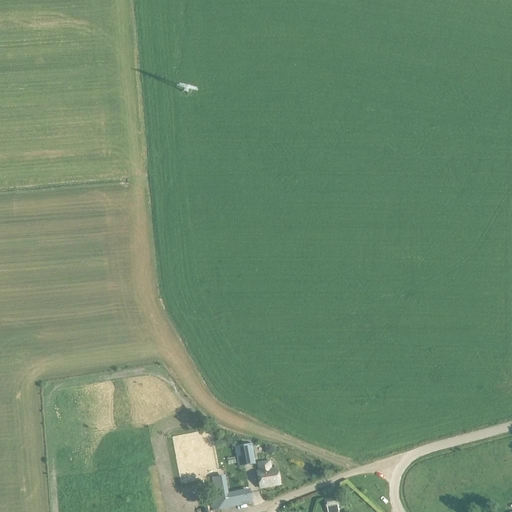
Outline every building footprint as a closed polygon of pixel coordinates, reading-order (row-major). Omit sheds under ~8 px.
[(252,443),(234,446),(238,467),(255,464),(252,443)] [(259,471),(257,472),(260,488),(280,485),(277,468),(271,469),(270,461),(258,464),(259,471)] [(225,477),(210,479),(212,494),(216,494),(217,504),(228,502),(225,477)] [(192,496),(195,495),(194,489),(182,493),(186,506),(195,503),(192,496)] [(339,505),(337,496),(325,498),(327,509),(328,509),(328,511),(338,511),(338,506),(339,505)] [(155,499),(129,506),(130,511),(132,511),(137,511),(136,511),(162,511),(172,509),(169,498),(160,500),(160,499),(155,501),(155,499)]
